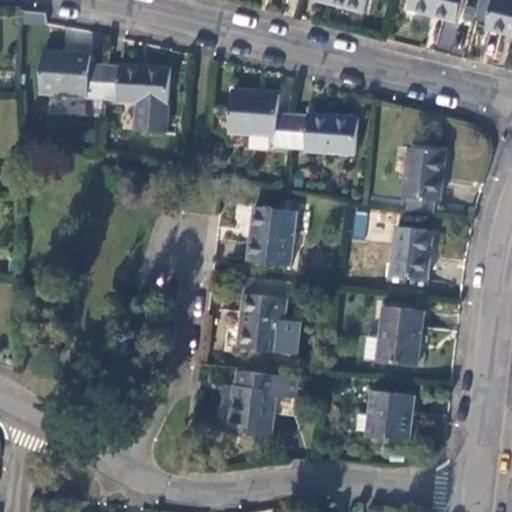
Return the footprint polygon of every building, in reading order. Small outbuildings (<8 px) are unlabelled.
[(317,0),(318,1),(365,12),(367,0),(317,0)] [(461,0),(411,0),(409,10),(456,22),(461,0)] [(511,0),(492,0),(486,29),(511,35),(511,0)] [(453,49),(455,25),(437,23),(435,47),(453,49)] [(41,94),(103,97),(106,66),(91,65),(91,53),(44,50),(41,94)] [(106,66),(103,97),(118,97),(117,101),(137,103),(136,131),(167,133),(169,104),(171,67),(120,64),(120,66),(106,66)] [(290,148),(292,117),(279,116),(280,95),(233,92),(230,134),(277,137),(277,147),(290,148)] [(308,118),(292,117),(290,148),(304,149),(305,152),(356,153),(359,119),(308,116),(308,118)] [(445,151),(411,148),(405,198),(410,199),(434,201),(439,202),(445,151)] [(434,201),(410,199),(409,211),(433,214),(434,201)] [(296,213),(255,209),(249,262),(291,266),(296,213)] [(433,231),(398,229),(392,277),(427,281),(433,231)] [(287,299),(245,295),(240,349),(281,353),(287,299)] [(424,311),(384,307),(379,362),(418,365),(424,311)] [(295,416),(298,378),(240,371),(238,386),(236,386),(231,433),(273,438),(275,414),(295,416)] [(410,442),(412,419),(415,396),(375,392),(373,392),(369,438),(410,442)]
